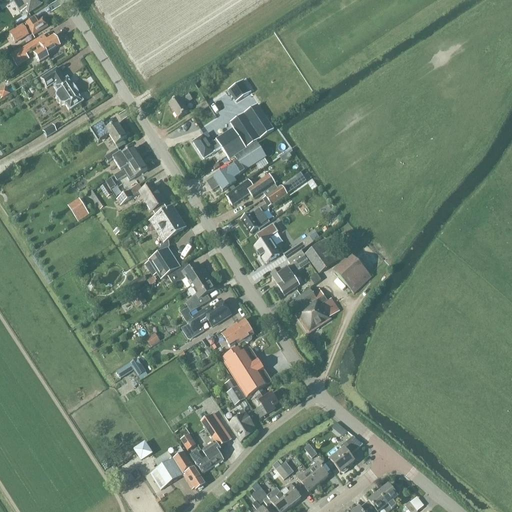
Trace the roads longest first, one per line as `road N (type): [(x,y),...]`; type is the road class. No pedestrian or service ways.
road 1 (unclassified): [(317,395),(62,0)]
road 2 (residential): [(317,395),(259,435),(187,511)]
